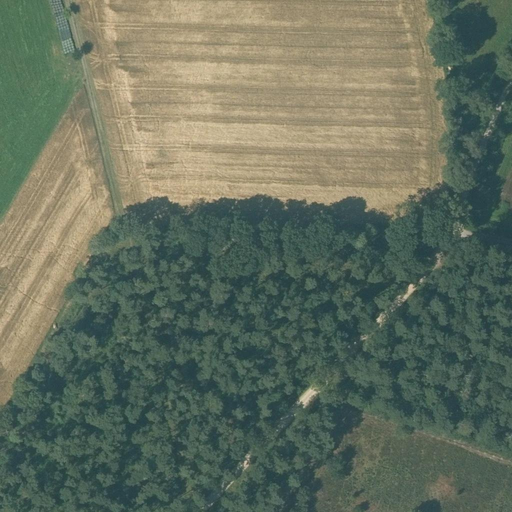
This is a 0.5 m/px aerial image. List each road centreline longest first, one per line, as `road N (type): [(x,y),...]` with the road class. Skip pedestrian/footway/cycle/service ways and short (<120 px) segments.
road 1 (unclassified): [(202,511),(451,238)]
road 2 (unclassified): [(451,238),(511,82)]
